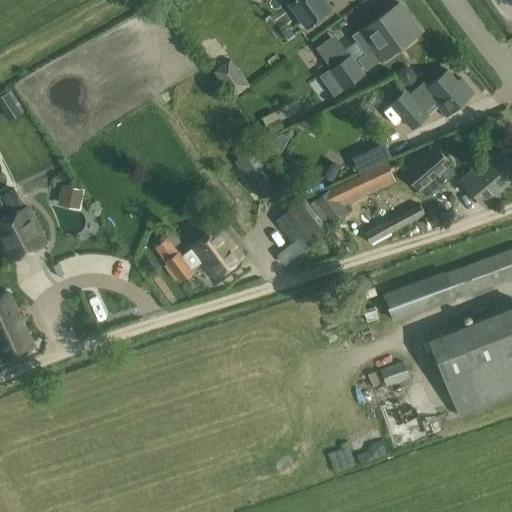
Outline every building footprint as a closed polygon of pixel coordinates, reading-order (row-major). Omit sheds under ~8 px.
[(291,0),(289,2),(306,25),(332,7),(326,0),(291,0)] [(393,51),(395,49),(420,32),(399,3),(353,36),(366,54),(358,60),(365,70),(380,59),(381,60),(383,58),(385,61),(395,54),(393,51)] [(322,50),(337,36),(327,25),(312,39),(322,50)] [(328,69),(343,89),(365,73),(351,53),(328,69)] [(232,96),(248,84),(230,59),(213,71),(232,96)] [(398,75),(403,83),(409,85),(415,81),(416,75),(411,67),(405,66),(400,69),(398,75)] [(328,69),(320,76),(334,95),(343,89),(342,88),(328,69)] [(424,111),(434,102),(445,115),(473,91),(461,77),(457,81),(447,69),(428,86),(423,81),(409,93),(406,89),(390,103),(411,127),(426,114),(424,111)] [(0,104),(9,120),(23,112),(10,90),(0,96),(0,104)] [(267,125),(279,118),(275,110),(262,117),(266,125),(267,125)] [(267,125),(271,133),(284,126),(279,118),(267,125)] [(384,142),(352,157),(359,173),(392,158),(384,142)] [(511,180),(511,152),(503,142),(463,177),(485,204),(511,180)] [(447,164),(450,161),(434,143),(403,169),(425,195),(453,171),(447,164)] [(260,198),(280,184),(256,148),(236,162),(260,198)] [(330,160),(322,174),(332,180),(340,166),(330,160)] [(329,189),(315,199),(333,223),(348,213),(338,200),(392,175),(386,162),(329,189)] [(62,186),(58,202),(78,206),(82,190),(62,186)] [(415,198),(383,219),(390,229),(421,208),(415,198)] [(324,235),(300,202),(276,220),(293,242),(297,239),(304,249),(324,235)] [(44,242),(26,205),(0,218),(0,243),(8,260),(44,242)] [(374,238),(388,231),(383,221),(369,228),(374,238)] [(243,256),(219,225),(190,247),(192,249),(181,256),(178,252),(165,261),(181,282),(194,273),(192,270),(201,262),(214,278),(243,256)] [(391,323),(511,278),(511,248),(381,297),(391,323)] [(355,287),(361,304),(377,297),(370,281),(355,287)] [(6,292),(0,294),(0,356),(2,360),(32,345),(6,292)] [(511,304),(428,337),(459,415),(511,394),(511,304)] [(404,361),(379,366),(382,379),(407,374),(404,361)] [(381,453),(361,374),(319,384),(338,463),(381,453)] [(403,413),(405,434),(429,431),(427,410),(403,413)] [(315,461),(319,473),(340,465),(336,453),(315,461)]
